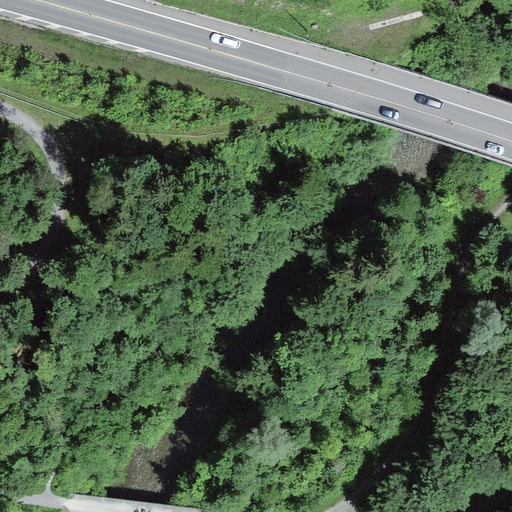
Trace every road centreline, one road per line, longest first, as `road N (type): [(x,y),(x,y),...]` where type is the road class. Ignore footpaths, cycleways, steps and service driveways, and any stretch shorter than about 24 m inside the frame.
road 1 (trunk): [(511,141),(35,0)]
road 2 (track): [(511,196),(463,261),(408,435),(339,511)]
road 3 (track): [(0,301),(35,265),(59,191),(47,143),(0,107)]
